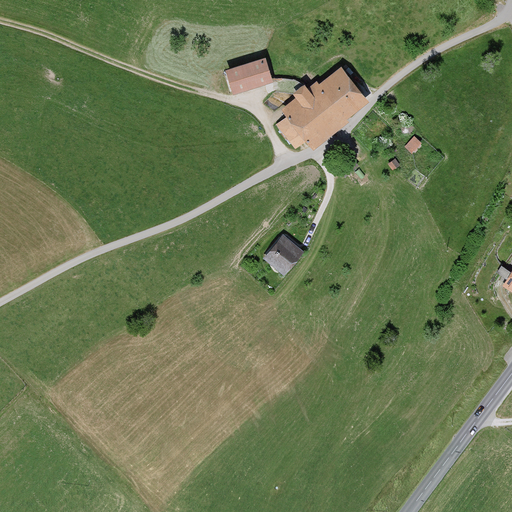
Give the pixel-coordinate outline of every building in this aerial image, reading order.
[(234,90),(273,77),(265,52),(226,64),(234,90)] [(311,143),(368,94),(341,62),(321,79),(313,86),(306,78),(293,88),(300,97),(285,109),(287,110),(275,120),(296,145),(306,137),(311,143)] [(415,134),(406,145),(414,151),(423,140),(415,134)] [(329,157),(344,172),(356,160),(342,145),(329,157)] [(282,233),(265,253),(284,269),(301,249),(282,233)] [(511,265),(499,287),(511,294),(511,265)]
